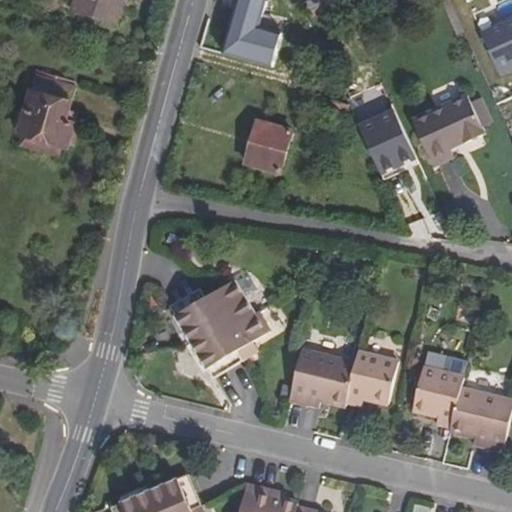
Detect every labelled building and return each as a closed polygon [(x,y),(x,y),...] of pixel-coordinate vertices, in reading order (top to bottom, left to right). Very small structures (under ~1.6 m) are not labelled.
[(117,26),(124,0),(76,0),(73,11),(117,26)] [(270,1),(265,0),(242,0),(228,55),(293,73),(302,39),(270,30),(263,28),(267,15),(270,1)] [(274,17),(267,15),(263,28),(270,30),(274,17)] [(511,21),(483,35),(502,77),(511,72),(511,21)] [(20,136),(69,150),(76,124),(68,121),(78,87),(38,74),(20,136)] [(320,95),(323,81),(300,75),(297,88),(320,95)] [(347,116),(349,106),(322,97),(320,109),(347,116)] [(485,135),(466,97),(414,121),(432,163),(453,154),(449,145),(461,139),(464,144),(485,135)] [(382,174),(417,157),(395,110),(360,127),(382,174)] [(281,173),(293,131),(258,121),(247,164),(281,173)] [(209,297),(178,315),(194,341),(212,369),(235,354),(240,364),(251,358),(246,349),(257,342),(274,330),(262,312),(258,314),(237,279),(209,297)] [(173,305),(178,315),(209,297),(202,287),(173,305)] [(194,341),(178,315),(172,319),(188,346),(194,341)] [(194,341),(188,346),(205,374),(212,369),(194,341)] [(262,352),(257,342),(246,349),(251,358),(262,352)] [(305,351),(304,359),(319,364),(321,355),(305,351)] [(235,354),(212,369),(218,378),(240,364),(235,354)] [(360,365),(351,406),(366,409),(368,401),(393,406),(403,364),(363,354),(360,365)] [(350,408),(351,406),(360,365),(321,355),(319,364),(304,359),(293,402),(324,410),(325,402),(350,408)] [(455,432),(465,391),(467,380),(428,370),(418,413),(442,419),(441,428),(455,432)] [(506,401),(465,391),(455,432),(479,440),(478,448),(507,455),(511,433),(511,410),(504,409),(506,401)] [(148,483),(150,490),(179,478),(176,471),(148,483)] [(189,474),(179,478),(190,505),(201,500),(189,474)] [(150,490),(123,503),(126,511),(202,511),(205,510),(201,500),(190,505),(179,478),(150,490)] [(120,495),(123,503),(150,490),(148,483),(120,495)] [(294,511),(295,508),(296,506),(272,499),(273,492),(246,486),(238,511),(294,511)] [(126,511),(123,503),(112,507),(113,511),(126,511)]
